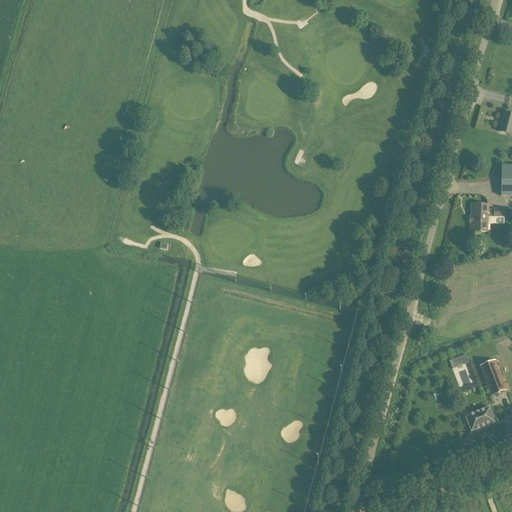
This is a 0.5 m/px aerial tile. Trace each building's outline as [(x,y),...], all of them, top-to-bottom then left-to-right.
[(511,136),(511,115),(504,114),(499,133),(511,136)] [(511,167),(501,167),(501,197),(511,197),(511,167)] [(504,209),(488,209),(488,206),(471,206),(470,219),(473,219),(473,233),(487,233),(487,219),(504,219),(504,209)] [(491,397),(506,391),(495,361),(480,367),(491,397)] [(471,433),(495,423),(489,408),(465,418),(471,433)]
